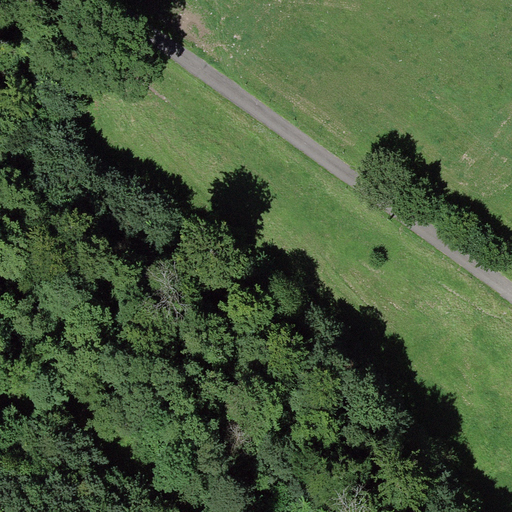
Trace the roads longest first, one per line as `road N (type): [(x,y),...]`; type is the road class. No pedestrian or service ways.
road 1 (track): [(511,294),(110,5),(83,0)]
road 2 (track): [(193,511),(79,407),(0,393)]
